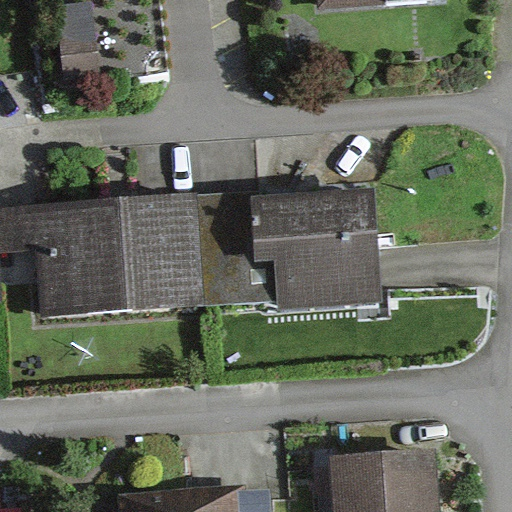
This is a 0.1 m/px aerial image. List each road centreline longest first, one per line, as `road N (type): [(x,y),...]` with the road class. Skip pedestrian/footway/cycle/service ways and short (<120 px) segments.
road 1 (residential): [(511,95),(0,140)]
road 2 (residential): [(508,380),(0,422)]
road 3 (residential): [(506,511),(508,380)]
